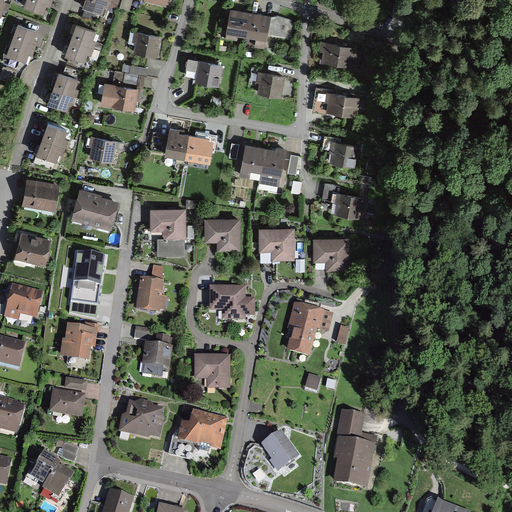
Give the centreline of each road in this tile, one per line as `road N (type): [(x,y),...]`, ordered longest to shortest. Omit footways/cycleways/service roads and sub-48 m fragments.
road 1 (residential): [(305,8),(300,130),(291,132),(155,107),(187,0)]
road 2 (residential): [(223,491),(265,296),(282,286),(331,295)]
road 3 (residential): [(94,462),(126,245)]
road 4 (residential): [(67,0),(9,183)]
road 5 (residential): [(223,491),(94,462)]
